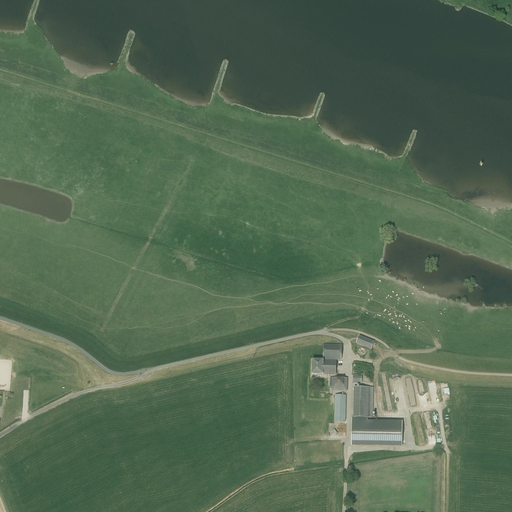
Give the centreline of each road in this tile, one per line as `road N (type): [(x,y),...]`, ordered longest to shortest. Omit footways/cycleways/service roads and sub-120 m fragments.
road 1 (track): [(329,330),(359,332),(424,366),(511,375)]
road 2 (unclassified): [(154,368),(329,330)]
road 3 (unclassified): [(0,435),(84,391),(154,368)]
road 4 (unclassified): [(0,318),(66,341),(117,374),(154,368)]
road 5 (track): [(348,377),(343,511)]
